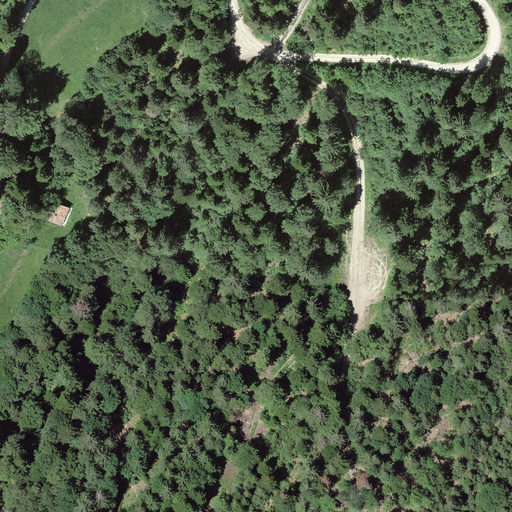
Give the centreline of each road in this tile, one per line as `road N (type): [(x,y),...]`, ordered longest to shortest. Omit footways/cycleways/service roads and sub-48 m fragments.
road 1 (track): [(370,511),(349,437),(345,373),(359,294),(360,163),(350,119),(327,83),(285,52)]
road 2 (track): [(234,0),(252,37),(285,52),(454,67),(495,51),(497,27),(481,0)]
